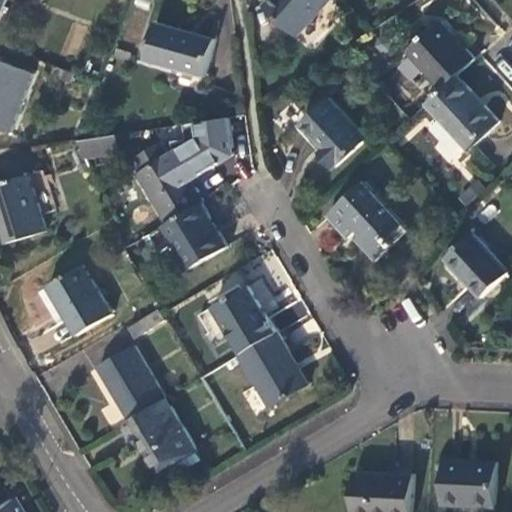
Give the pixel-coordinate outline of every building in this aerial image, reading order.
[(313,19),(329,0),(272,0),(268,6),(296,31),(309,15),(313,19)] [(408,49),(443,88),(459,73),(475,58),(440,19),(408,49)] [(216,38),(157,20),(145,58),(205,76),(216,38)] [(0,126),(12,131),(34,72),(0,59),(0,126)] [(502,119),(459,73),(443,88),(428,102),(470,148),(502,119)] [(334,168),(367,138),(330,98),(301,125),(322,149),(319,151),(334,168)] [(120,137),(80,143),(88,159),(121,155),(120,137)] [(140,172),(169,222),(202,202),(205,200),(175,150),(169,154),(161,141),(138,155),(146,168),(140,172)] [(49,227),(33,170),(0,178),(0,208),(2,208),(10,238),(49,227)] [(405,223),(365,179),(327,215),(348,239),(358,230),(366,239),(361,244),(377,261),(396,243),(390,236),(405,223)] [(228,245),(202,202),(169,222),(166,223),(192,266),(228,245)] [(509,271),(473,232),(446,258),(482,297),(509,271)] [(113,313),(84,264),(48,285),(78,334),(113,313)] [(216,305),(244,352),(279,331),(251,284),(216,305)] [(170,321),(162,308),(130,328),(138,340),(170,321)] [(311,383),(279,331),(244,352),(243,352),(274,405),(311,383)] [(99,365),(131,419),(166,398),(135,344),(99,365)] [(197,450),(166,398),(131,419),(124,423),(135,443),(141,440),(160,472),(178,461),(197,450)] [(197,450),(178,461),(186,474),(205,463),(197,450)] [(499,460),(447,458),(445,502),(497,504),(499,460)] [(414,511),(417,473),(357,470),(355,511),(414,511)] [(0,511),(16,511),(8,497),(0,501),(0,511)]
